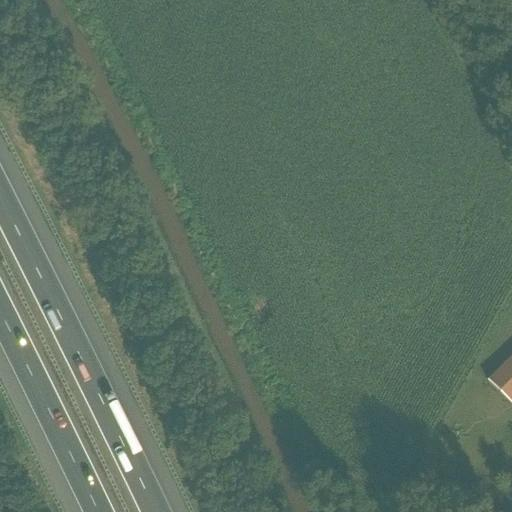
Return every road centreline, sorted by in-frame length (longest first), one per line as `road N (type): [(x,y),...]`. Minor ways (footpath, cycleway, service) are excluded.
road 1 (motorway): [(154,511),(0,191)]
road 2 (motorway): [(0,315),(97,511)]
